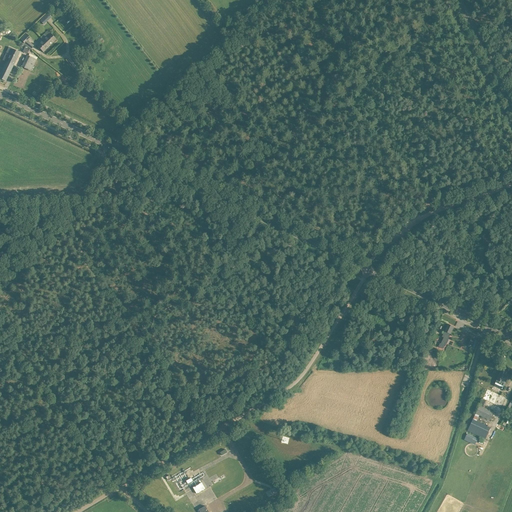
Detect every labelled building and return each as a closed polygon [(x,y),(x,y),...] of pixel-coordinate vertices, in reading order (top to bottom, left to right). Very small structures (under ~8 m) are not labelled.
[(57,8),(62,13),(66,10),(61,4),(57,8)] [(39,20),(44,24),(52,17),(48,13),(39,20)] [(43,39),(42,39),(49,46),(56,40),(48,31),(41,37),(43,39)] [(29,47),(32,44),(28,40),(30,38),(26,34),(21,40),(29,47)] [(43,52),(49,46),(42,39),(36,45),(43,52)] [(7,52),(3,60),(13,65),(20,52),(12,49),(10,54),(7,52)] [(28,56),(22,67),(31,71),(36,60),(28,56)] [(13,65),(3,60),(0,65),(0,71),(1,72),(0,73),(0,78),(6,81),(13,65)] [(66,82),(63,84),(71,94),(75,90),(71,86),(70,87),(66,82)] [(444,338),(441,344),(444,346),(445,346),(447,343),(449,340),(448,339),(450,336),(449,336),(450,334),(452,331),(454,326),(448,324),(446,328),(442,337),(444,338)] [(466,339),(464,345),(465,345),(472,347),(475,337),(469,335),(467,340),(466,339)] [(502,370),(496,382),(504,386),(507,379),(508,380),(510,377),(508,376),(509,375),(506,374),(506,373),(507,372),(505,372),(505,371),(503,370),(503,371),(502,370)] [(487,390),(483,399),(501,408),(505,398),(487,390)] [(480,406),(476,414),(479,415),(490,420),(493,412),(480,406)] [(473,420),(468,431),(485,439),(490,428),(473,420)] [(479,448),(477,454),(486,457),(490,449),(484,446),(483,449),(479,448)] [(201,482),(193,487),(196,493),(205,488),(201,482)]
